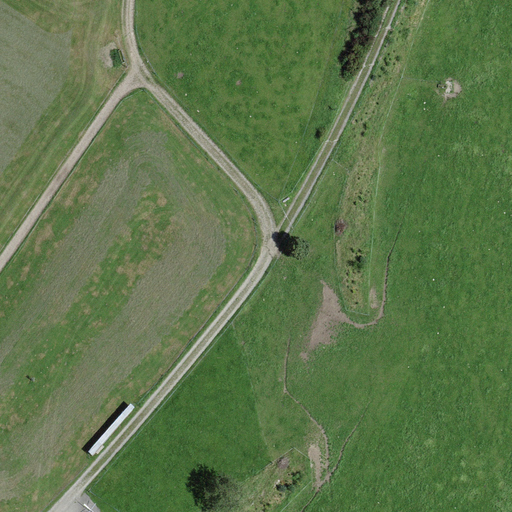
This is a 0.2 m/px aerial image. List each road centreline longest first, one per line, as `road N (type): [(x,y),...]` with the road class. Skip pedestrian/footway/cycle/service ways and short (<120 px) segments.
road 1 (track): [(269,248),(243,294),(58,511)]
road 2 (track): [(128,0),(128,37),(140,68),(257,199),(269,248)]
road 3 (track): [(397,0),(342,122),(269,248)]
road 4 (track): [(0,264),(122,91),(144,73)]
